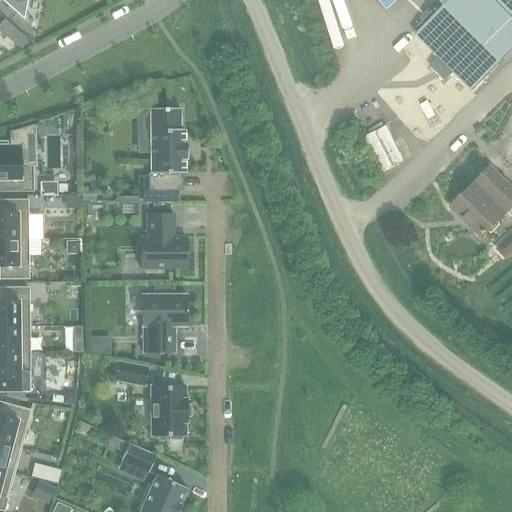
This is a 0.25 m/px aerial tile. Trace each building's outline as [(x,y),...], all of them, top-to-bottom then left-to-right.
[(1,0),(23,19),(27,0),(1,0)] [(511,0),(448,0),(415,34),(472,90),(511,49),(511,0)] [(4,18),(0,23),(0,30),(21,48),(29,39),(4,18)] [(511,57),(497,65),(506,82),(511,78),(511,57)] [(181,190),(180,173),(184,173),(184,159),(186,159),(186,155),(184,155),(184,147),(186,147),(186,143),(184,143),(184,129),(179,129),(179,108),(149,108),(150,173),(148,173),(148,191),(181,190)] [(76,114),(63,114),(63,126),(76,126),(76,114)] [(0,190),(31,190),(31,164),(34,164),(34,125),(40,123),(40,122),(8,131),(9,147),(6,147),(6,142),(0,141),(0,190)] [(386,126),(364,137),(382,172),(403,161),(386,126)] [(478,126),(472,131),(479,138),(484,132),(478,126)] [(481,237),(504,214),(511,205),(511,187),(490,166),(474,183),(450,207),(481,237)] [(56,182),(40,182),(40,194),(56,194),(56,182)] [(88,189),(82,189),(82,202),(95,202),(95,192),(88,192),(88,189)] [(80,195),(65,195),(65,208),(80,208),(80,195)] [(0,239),(27,240),(26,200),(0,200),(0,239)] [(146,214),(146,237),(140,237),(140,269),(185,269),(185,237),(173,237),(173,214),(146,214)] [(0,278),(27,278),(27,240),(0,239),(0,278)] [(77,240),(65,241),(65,253),(77,253),(77,240)] [(0,327),(28,327),(27,287),(0,287),(0,327)] [(142,327),(143,353),(174,353),(174,333),(172,333),(172,327),(186,326),(186,295),(141,295),(141,327),(142,327)] [(0,357),(28,357),(28,327),(0,327),(0,357)] [(81,329),(72,329),(72,342),(81,342),(81,329)] [(110,337),(90,337),(90,354),(110,354),(110,337)] [(1,391),(29,391),(28,357),(0,357),(0,378),(1,391)] [(152,367),(122,362),(118,379),(148,385),(152,367)] [(189,399),(189,386),(154,386),(155,436),(174,436),(174,440),(186,440),(186,436),(189,436),(189,423),(191,423),(191,417),(190,417),(190,405),(191,405),(191,399),(189,399)] [(74,393),(63,393),(63,403),(74,403),(74,393)] [(0,443),(19,448),(29,410),(0,402),(0,443)] [(79,421),(75,432),(80,435),(89,431),(91,427),(79,421)] [(0,474),(12,477),(19,448),(0,443),(0,474)] [(120,459),(148,472),(155,456),(128,443),(120,459)] [(27,447),(21,462),(40,471),(46,455),(27,447)] [(60,473),(52,471),(49,483),(57,486),(60,473)] [(0,509),(3,510),(12,477),(0,474),(0,509)] [(179,504),(186,488),(156,474),(138,511),(177,511),(181,505),(179,504)] [(38,481),(31,497),(47,505),(55,489),(38,481)] [(56,502),(51,511),(67,511),(70,509),(56,502)]
